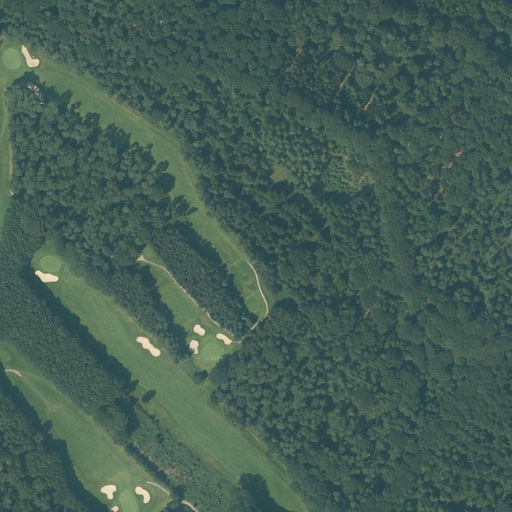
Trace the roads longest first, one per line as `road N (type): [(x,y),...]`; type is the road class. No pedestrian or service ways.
road 1 (track): [(19,0),(138,62),(255,77),(366,145),(422,294),(511,360)]
road 2 (track): [(345,0),(511,58)]
